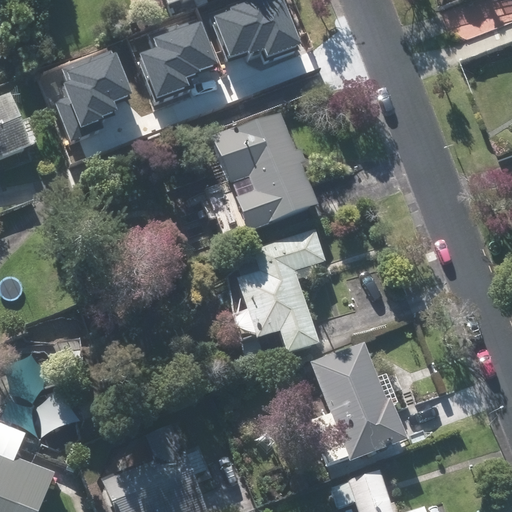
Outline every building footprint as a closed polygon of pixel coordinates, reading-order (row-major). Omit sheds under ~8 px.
[(165,0),(171,14),(207,0),(165,0)] [(250,0),(213,13),(231,62),(259,52),(262,59),(298,47),(281,0),(274,0),(253,8),(250,0)] [(141,52),(159,99),(194,86),(191,79),(220,69),(202,19),(154,36),(157,46),(141,52)] [(51,95),(65,139),(100,128),(96,118),(117,111),(114,101),(132,95),(116,46),(58,65),(66,90),(51,95)] [(0,101),(0,166),(22,157),(0,102),(0,101)] [(308,217),(273,120),(203,145),(238,243),(308,217)] [(320,272),(311,239),(252,255),(256,268),(227,276),(246,349),(272,342),(278,365),(310,356),(290,280),(320,272)] [(302,431),(322,481),(399,450),(357,347),(302,369),(323,422),(302,431)] [(42,511),(55,485),(11,465),(23,439),(0,428),(0,511),(42,511)] [(200,511),(177,454),(96,487),(106,511),(200,511)] [(347,511),(384,511),(373,475),(339,486),(347,511)]
